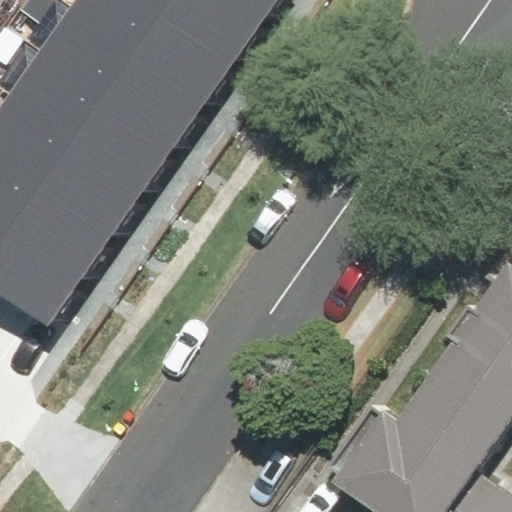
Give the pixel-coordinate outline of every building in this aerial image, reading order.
[(238,65),(145,0),(74,0),(67,11),(207,108),(238,65)] [(269,21),(238,0),(145,0),(238,65),(269,21)] [(283,0),(238,0),(269,21),(283,0)] [(207,108),(67,11),(36,54),(176,152),(207,108)] [(176,152),(36,54),(6,98),(145,196),(176,152)] [(145,196),(6,98),(0,106),(0,159),(115,239),(145,196)] [(115,239),(0,159),(0,224),(84,283),(115,239)] [(84,283),(0,224),(0,289),(53,327),(84,283)] [(511,292),(425,419),(408,407),(358,480),(404,511),(511,511),(511,481),(499,473),(511,454),(511,292)]
